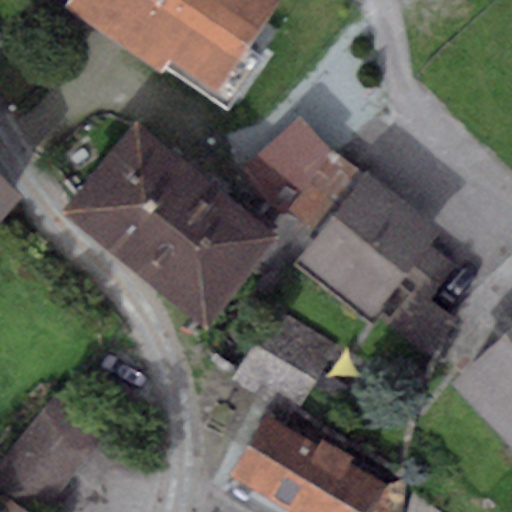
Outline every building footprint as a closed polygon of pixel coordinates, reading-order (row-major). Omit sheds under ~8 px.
[(69,0),(65,6),(162,71),(172,56),(213,84),(270,0),(69,0)] [(326,148),(300,117),(248,165),(263,201),(314,240),(367,174),(326,148)] [(276,236),(135,122),(64,210),(205,324),(276,236)] [(440,229),(367,174),(314,240),(297,261),(370,317),(375,313),(432,359),(467,326),(431,301),(456,264),(429,244),(440,229)] [(0,219),(19,198),(0,178),(0,219)] [(342,348),(275,309),(232,382),(299,421),(342,348)] [(511,327),(452,383),(511,447),(511,327)] [(418,386),(396,379),(387,408),(409,414),(418,386)] [(43,511),(106,431),(55,394),(0,464),(0,486),(35,511),(43,511)] [(319,444),(264,415),(227,477),(290,511),(401,511),(406,483),(403,470),(344,438),(337,448),(322,441),(319,444)] [(439,511),(415,494),(409,511),(439,511)] [(22,511),(0,497),(0,511),(22,511)]
